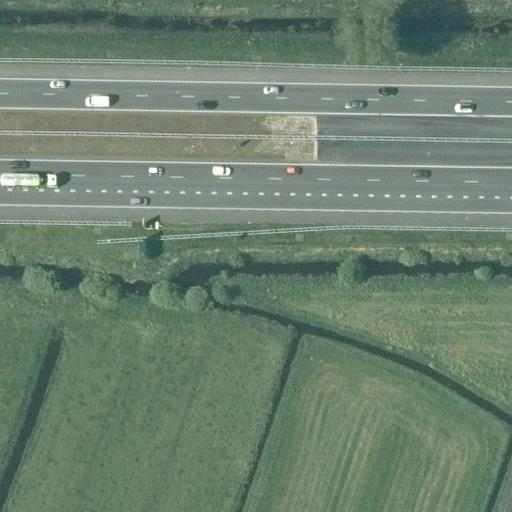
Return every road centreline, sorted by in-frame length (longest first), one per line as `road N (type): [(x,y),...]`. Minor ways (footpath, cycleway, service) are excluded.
road 1 (motorway): [(0,175),(511,183)]
road 2 (motorway): [(511,103),(0,95)]
